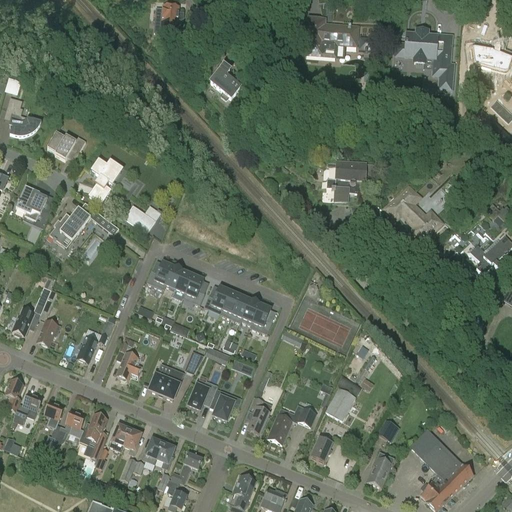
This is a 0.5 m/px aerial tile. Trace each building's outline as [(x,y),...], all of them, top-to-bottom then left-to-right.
[(155,22),(162,23),(161,36),(176,37),(177,27),(178,27),(178,22),(183,22),(183,16),(178,16),(178,9),(162,8),(162,12),(155,12),(155,22)] [(213,25),(224,26),(225,16),(222,15),(222,18),(220,17),(220,13),(214,13),(213,25)] [(323,29),(324,23),(299,22),(298,44),(307,45),(306,58),(334,60),(335,48),(355,49),(355,48),(358,49),(358,53),(373,54),(374,42),(359,41),(358,46),(356,45),(357,31),(323,29)] [(404,45),(395,45),(394,60),(414,62),(414,66),(423,66),(423,72),(431,72),(431,80),(438,80),(437,93),(452,94),(454,66),(450,66),(453,38),(428,36),(428,33),(415,32),(415,37),(405,36),(404,45)] [(467,54),(471,55),(470,60),(467,60),(468,66),(470,66),(468,87),(493,89),(494,76),(498,76),(504,78),(504,79),(505,79),(506,79),(506,78),(507,78),(508,78),(508,77),(508,76),(509,74),(510,73),(511,67),(511,61),(511,62),(499,57),(500,53),(500,52),(499,52),(499,51),(499,50),(498,50),(497,50),(496,50),(495,50),(494,50),(494,51),(493,51),(493,52),(493,53),(493,55),(488,55),(489,53),(488,53),(488,52),(487,52),(482,51),(472,51),(471,51),(470,51),(469,51),(469,52),(468,52),(468,53),(467,53),(467,54)] [(209,86),(230,103),(239,92),(224,80),(228,75),(222,70),(209,86)] [(20,86),(15,83),(10,82),(8,81),(7,83),(5,89),(18,92),(19,89),(20,86)] [(11,125),(9,129),(11,129),(9,138),(15,140),(16,140),(18,141),(21,141),(22,141),(25,140),(27,139),(29,139),(31,138),(32,137),(33,136),(34,135),(36,134),(37,132),(38,131),(38,130),(39,129),(40,128),(40,127),(41,125),(20,119),(22,112),(20,112),(22,104),(9,101),(3,122),(11,125)] [(65,164),(71,153),(78,157),(85,145),(78,141),(75,145),(65,140),(64,141),(56,136),(47,151),(55,156),(54,158),(65,164)] [(105,190),(109,185),(111,187),(121,172),(110,164),(106,169),(98,164),(91,174),(99,179),(94,187),(96,188),(89,199),(100,207),(109,193),(105,190)] [(371,167),(335,165),(334,183),(326,182),(326,194),(334,194),(334,205),(345,205),(346,197),(358,197),(360,195),(360,185),(364,185),(364,178),(371,178),(371,167)] [(39,218),(47,202),(39,198),(39,197),(25,190),(15,211),(26,216),(24,220),(35,225),(38,218),(39,218)] [(418,201),(407,190),(383,215),(394,226),(401,219),(414,231),(409,236),(420,247),(425,242),(441,226),(434,220),(429,225),(411,208),(418,201)] [(502,211),(498,214),(505,222),(511,216),(506,210),(503,212),(502,211)] [(77,211),(67,224),(62,221),(59,224),(57,223),(52,229),(54,231),(48,238),(60,247),(70,234),(76,238),(90,221),(77,211)] [(144,219),(133,211),(124,222),(135,230),(144,219)] [(97,216),(92,223),(97,227),(102,221),(97,216)] [(48,220),(43,218),(37,230),(42,233),(48,220)] [(113,240),(118,233),(113,229),(107,235),(113,240)] [(486,258),(470,242),(457,256),(482,280),(492,271),(495,274),(499,270),(495,267),(511,249),(511,246),(504,239),(486,258)] [(430,259),(440,270),(457,254),(448,245),(440,253),(439,252),(430,259)] [(0,255),(9,260),(11,255),(1,250),(0,252),(0,255)] [(157,277),(151,275),(146,286),(163,294),(165,289),(173,270),(162,265),(161,266),(157,277)] [(183,274),(173,270),(165,289),(174,293),(183,274)] [(183,274),(174,293),(184,298),(193,279),(183,274)] [(184,298),(182,302),(199,309),(204,298),(204,297),(198,295),(203,284),(203,283),(193,279),(184,298)] [(309,296),(313,297),(316,295),(317,291),(316,288),(312,287),(308,288),(307,292),(309,296)] [(502,303),(511,309),(511,308),(511,290),(510,289),(502,303)] [(47,292),(43,290),(33,315),(40,318),(50,293),(47,292)] [(214,302),(209,300),(208,299),(203,311),(220,318),(230,295),(219,290),(218,291),(214,302)] [(50,293),(40,318),(38,322),(45,325),(57,296),(50,293)] [(12,303),(14,297),(8,295),(6,301),(12,303)] [(240,299),(230,295),(220,318),(230,322),(240,299)] [(250,303),(240,299),(230,322),(240,327),(241,325),(250,303)] [(260,308),(250,303),(241,325),(250,329),(260,308)] [(250,329),(249,331),(266,338),(271,327),(265,324),(270,312),(260,308),(250,329)] [(153,314),(146,311),(143,318),(150,321),(153,314)] [(18,320),(12,333),(12,335),(15,336),(14,338),(20,340),(21,339),(24,340),(25,338),(33,318),(22,313),(19,320),(18,320)] [(113,321),(109,319),(98,345),(104,347),(107,340),(108,340),(116,322),(113,321)] [(45,324),(42,331),(36,345),(49,350),(53,339),(56,340),(60,330),(45,324)] [(75,362),(87,367),(94,349),(96,344),(84,339),(75,362)] [(297,339),(293,347),(300,350),(304,342),(297,339)] [(132,350),(134,344),(123,340),(114,362),(121,364),(115,379),(127,383),(129,378),(136,381),(141,369),(134,366),(136,360),(123,355),(126,347),(132,350)] [(205,358),(226,368),(230,359),(208,350),(205,358)] [(246,360),(249,354),(243,352),(241,358),(246,360)] [(193,377),(202,359),(192,355),(184,373),(193,377)] [(363,371),(367,374),(375,362),(371,360),(363,371)] [(241,375),(251,379),(254,371),(244,367),(241,375)] [(171,372),(167,383),(154,377),(147,393),(172,403),(182,376),(171,372)] [(350,373),(346,378),(368,395),(373,388),(364,382),(364,383),(350,373)] [(343,378),(337,387),(356,399),(362,390),(343,378)] [(263,379),(257,394),(262,396),(268,382),(263,379)] [(11,384),(5,398),(11,400),(8,408),(10,408),(8,412),(15,415),(20,403),(17,402),(22,389),(11,384)] [(200,415),(206,399),(212,402),(213,400),(217,390),(206,385),(203,391),(196,387),(187,410),(190,411),(189,413),(195,416),(196,414),(200,415)] [(331,394),(327,392),(320,407),(324,409),(331,394)] [(342,425),(355,401),(338,392),(325,415),(342,425)] [(42,403),(28,397),(23,409),(19,407),(12,424),(17,426),(23,428),(26,420),(34,423),(36,416),(42,403)] [(219,402),(213,400),(212,402),(208,411),(214,413),(211,420),(226,426),(234,405),(220,399),(219,402)] [(254,401),(243,426),(249,428),(249,430),(247,434),(258,439),(260,436),(268,416),(271,409),(254,401)] [(49,406),(44,418),(50,420),(50,421),(47,428),(54,431),(55,432),(56,429),(63,412),(49,406)] [(267,442),(281,448),(291,426),(296,428),(297,426),(309,432),(316,417),(298,409),(294,418),(280,412),(267,442)] [(66,427),(67,427),(65,433),(60,430),(55,441),(51,451),(57,454),(59,448),(64,445),(68,436),(81,441),(84,434),(80,433),(85,420),(71,415),(66,427)] [(98,463),(99,462),(102,452),(107,439),(101,437),(106,423),(94,418),(89,433),(85,431),(80,445),(96,451),(92,461),(98,463)] [(445,433),(450,429),(441,420),(437,424),(445,433)] [(394,430),(384,425),(376,438),(387,444),(394,430)] [(50,453),(51,451),(55,441),(60,430),(56,429),(55,432),(54,431),(51,440),(48,439),(43,450),(50,453)] [(116,447),(123,450),(129,433),(118,429),(114,438),(113,437),(108,449),(114,452),(116,447)] [(137,447),(140,438),(129,433),(123,450),(130,452),(128,457),(134,460),(139,448),(137,447)] [(472,479),(454,461),(437,445),(426,434),(409,451),(437,479),(427,489),(429,491),(426,493),(421,499),(426,505),(432,511),(439,511),(463,489),(463,490),(468,485),(467,484),(472,479)] [(324,466),(332,446),(331,446),(332,443),(322,438),(320,441),(319,440),(310,460),(324,466)] [(9,456),(13,446),(15,443),(8,441),(2,453),(9,456)] [(146,450),(141,463),(154,468),(156,463),(163,447),(151,442),(148,451),(146,450)] [(170,460),(174,452),(163,447),(156,463),(163,466),(161,471),(167,473),(172,461),(170,460)] [(107,454),(102,452),(99,462),(104,464),(107,454)] [(27,463),(37,467),(41,459),(31,455),(27,463)] [(393,462),(379,455),(376,462),(367,485),(381,491),(391,468),(393,462)] [(188,457),(187,459),(183,468),(179,478),(173,476),(170,483),(183,488),(190,471),(197,474),(202,463),(188,457)] [(136,465),(128,462),(120,482),(128,485),(136,465)] [(53,473),(55,467),(47,464),(45,470),(53,473)] [(132,475),(140,478),(144,467),(136,465),(132,475)] [(82,486),(84,481),(67,474),(64,479),(82,486)] [(170,479),(163,476),(157,492),(163,494),(170,479)] [(231,509),(229,511),(243,511),(255,485),(240,479),(236,488),(235,488),(231,497),(233,498),(229,508),(231,509)] [(177,511),(181,511),(186,500),(175,495),(179,487),(169,483),(166,489),(168,490),(166,496),(173,499),(167,511),(175,511),(176,511),(177,511)] [(278,497),(267,492),(263,503),(275,508),(273,511),(280,511),(286,498),(279,495),(278,497)] [(511,511),(511,502),(508,499),(501,507),(506,511),(511,511)] [(309,511),(311,508),(299,503),(295,511),(294,511),(309,511)]
